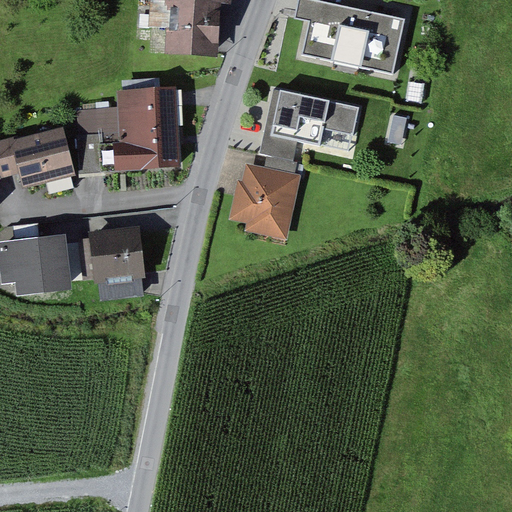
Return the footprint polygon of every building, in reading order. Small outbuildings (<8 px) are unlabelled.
[(176,71),(177,51),(226,55),(230,0),(162,0),(156,69),(176,71)] [(307,54),(397,73),(409,20),(316,0),(303,0),(299,19),(314,22),(307,54)] [(128,92),(129,109),(86,112),(89,174),(190,168),(186,89),(128,92)] [(298,161),(301,143),(356,154),(365,109),(279,91),(266,155),(298,161)] [(0,160),(8,176),(30,171),(34,186),(83,174),(73,130),(27,141),(26,138),(0,144),(0,160)] [(270,170),(303,178),(306,166),(272,158),(270,170)] [(0,209),(6,203),(0,197),(0,184),(8,176),(0,160),(0,209)] [(252,231),(290,239),(303,178),(270,170),(252,167),(248,184),(244,184),(236,220),(253,224),(252,231)] [(145,229),(103,233),(103,239),(108,278),(110,300),(152,295),(145,229)] [(30,294),(82,288),(76,237),(10,244),(14,282),(28,280),(30,294)] [(103,239),(86,241),(91,280),(108,278),(103,239)]
